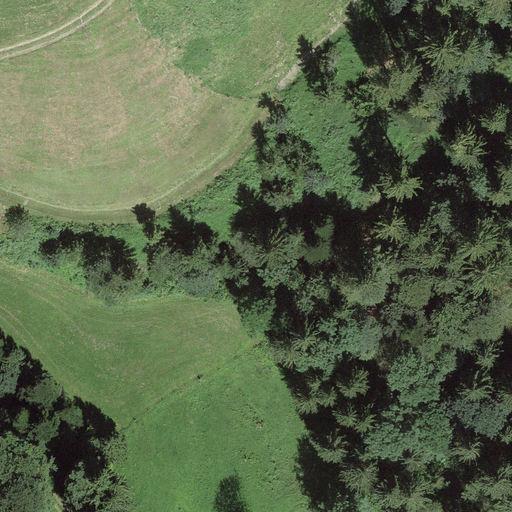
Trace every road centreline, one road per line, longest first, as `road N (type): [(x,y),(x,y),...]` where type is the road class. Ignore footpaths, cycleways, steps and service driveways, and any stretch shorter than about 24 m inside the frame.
road 1 (track): [(0,193),(64,214),(108,218),(150,210),(237,151),(303,62),(340,31)]
road 2 (track): [(108,0),(61,32),(0,56)]
